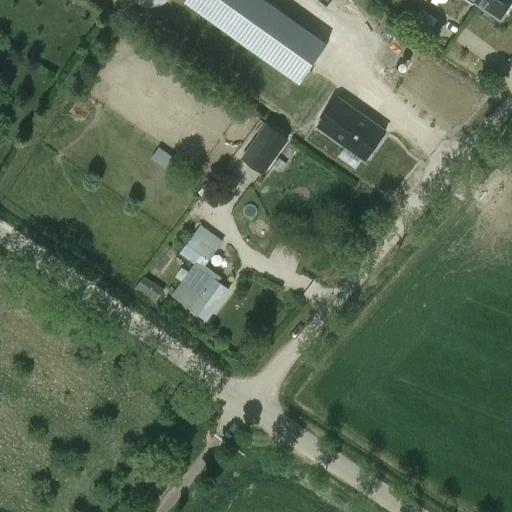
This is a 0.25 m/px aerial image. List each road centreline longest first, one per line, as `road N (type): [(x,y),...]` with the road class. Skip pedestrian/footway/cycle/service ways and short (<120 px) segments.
road 1 (unclassified): [(245,404),(511,105)]
road 2 (unclassified): [(245,404),(0,234)]
road 3 (unclassified): [(409,511),(245,404)]
road 4 (unclassified): [(162,511),(245,404)]
